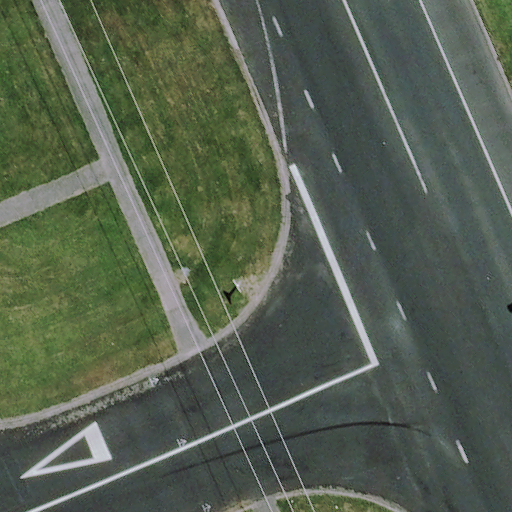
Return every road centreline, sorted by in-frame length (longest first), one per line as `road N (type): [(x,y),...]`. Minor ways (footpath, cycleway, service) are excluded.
road 1 (residential): [(45,511),(492,321)]
road 2 (tertiary): [(352,0),(492,321)]
